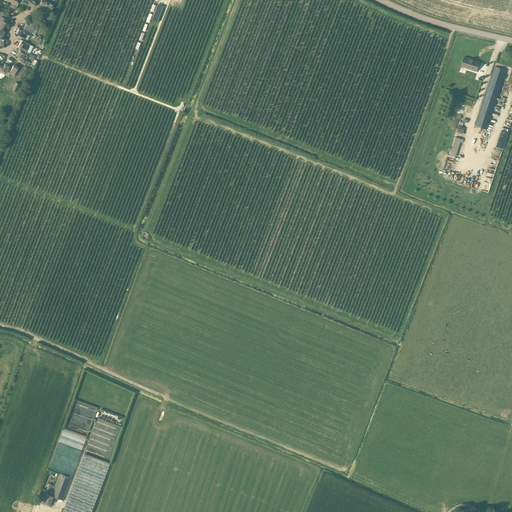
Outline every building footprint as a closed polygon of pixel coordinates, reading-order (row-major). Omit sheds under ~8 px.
[(45,8),(50,10),(53,5),(54,5),(56,2),(53,0),(48,0),(48,1),(45,8)] [(157,4),(151,19),(158,22),(163,7),(157,4)] [(33,24),(39,27),(42,23),(44,25),(46,22),(37,17),(36,20),(33,18),(31,23),(33,24)] [(26,24),(23,28),(26,30),(32,33),(35,35),(39,27),(33,24),(31,23),(29,25),(26,24)] [(30,36),(32,33),(26,30),(23,28),(22,31),(19,29),(17,34),(25,39),(27,34),(30,36)] [(24,50),(22,53),(28,56),(30,53),(27,51),(31,45),(23,40),(22,43),(21,42),(18,47),(24,50)] [(26,61),(28,56),(22,53),(20,51),(17,56),(20,58),(18,61),(27,65),(29,62),(26,61)] [(464,57),(461,66),(476,72),(479,62),(464,57)] [(1,65),(0,66),(0,74),(1,73),(5,75),(8,69),(9,69),(10,66),(5,64),(4,67),(1,65)] [(8,69),(5,75),(9,77),(10,74),(14,76),(18,68),(14,65),(11,70),(9,69),(8,69)] [(487,130),(490,120),(506,71),(494,67),(474,126),(487,130)] [(16,81),(12,89),(16,91),(20,83),(16,81)] [(456,156),(460,142),(461,139),(455,137),(450,154),(456,156)] [(83,422),(90,425),(96,407),(81,402),(80,404),(79,404),(78,407),(82,409),(80,415),(85,417),(83,422)] [(111,455),(120,426),(98,418),(94,430),(99,431),(97,435),(102,437),(100,442),(105,443),(103,450),(106,451),(106,453),(109,454),(109,455),(111,455)] [(61,428),(49,468),(72,475),(80,450),(81,450),(86,435),(61,428)] [(85,454),(62,511),(91,511),(110,463),(85,454)] [(72,478),(59,473),(55,486),(49,483),(44,497),(45,498),(43,502),(50,505),(53,497),(63,501),(72,478)]
